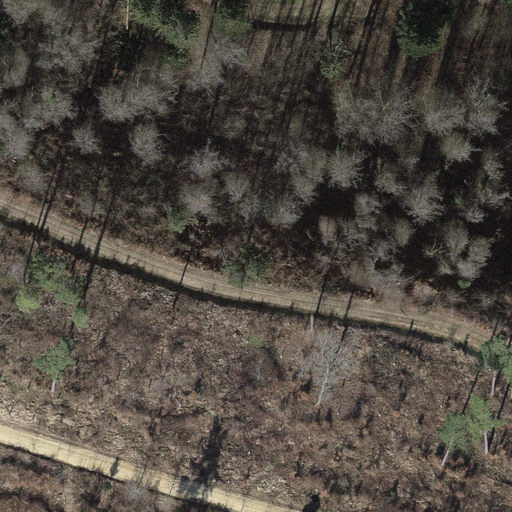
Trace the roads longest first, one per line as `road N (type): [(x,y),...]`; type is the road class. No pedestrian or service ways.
road 1 (track): [(511,364),(387,320),(184,279),(0,210)]
road 2 (track): [(247,511),(0,435)]
road 3 (track): [(511,54),(328,9)]
